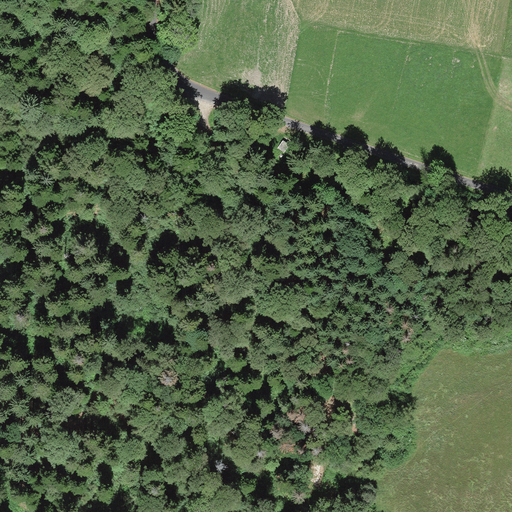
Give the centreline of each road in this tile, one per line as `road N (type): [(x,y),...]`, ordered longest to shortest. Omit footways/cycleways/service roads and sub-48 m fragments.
road 1 (unclassified): [(154,0),(158,52),(188,87),(511,196)]
road 2 (track): [(207,94),(220,150),(359,437)]
